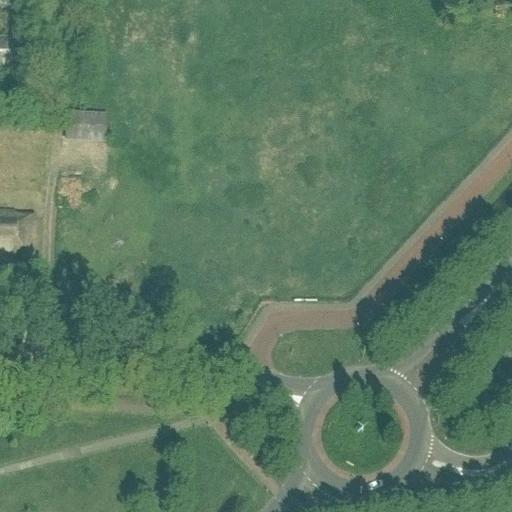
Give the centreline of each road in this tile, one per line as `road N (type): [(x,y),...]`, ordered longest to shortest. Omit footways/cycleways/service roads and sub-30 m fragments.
road 1 (unclassified): [(248,375),(279,323),(343,321),(368,308),(511,153)]
road 2 (tertiary): [(248,375),(0,368)]
road 3 (secondary): [(401,400),(511,270)]
